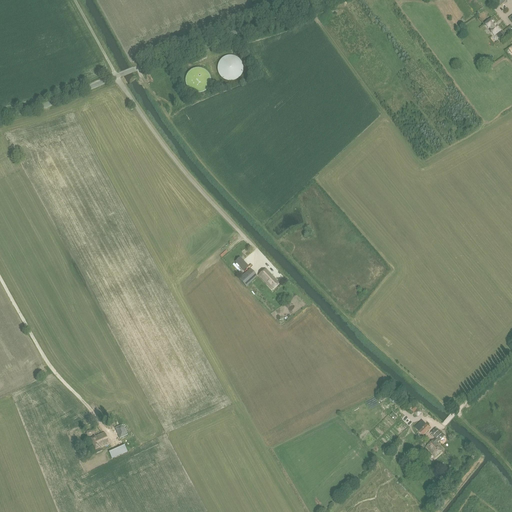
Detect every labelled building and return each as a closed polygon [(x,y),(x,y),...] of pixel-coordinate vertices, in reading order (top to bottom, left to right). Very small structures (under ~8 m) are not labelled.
[(501,31),(491,18),(484,24),(488,29),(490,28),(491,30),(490,31),(494,37),(501,31)] [(229,56),(227,56),(225,57),(223,59),(221,60),(220,61),(219,63),(218,64),(218,66),(218,68),(218,70),(218,72),(219,74),(220,76),(222,78),(223,79),(226,80),(227,81),(229,81),(232,81),(234,81),(237,80),(239,78),(240,77),(242,75),(243,73),(243,71),(243,68),(243,66),(243,65),(242,63),(241,61),(239,59),(237,58),(235,57),(232,56),(229,56)] [(202,68),(200,68),(198,68),(196,68),(194,69),(192,70),(190,71),(188,73),(187,74),(186,76),(186,78),(185,80),(185,82),(186,84),(186,86),(187,88),(189,90),(191,91),(193,93),(195,94),(197,94),(200,94),(202,93),(204,93),(206,92),(209,88),(210,87),(211,85),(211,83),(211,80),(211,78),(210,77),(210,75),(209,73),(207,72),(206,70),(203,69),(202,68)] [(242,264),(246,269),(257,259),(253,254),(242,264)] [(257,274),(256,272),(253,269),(237,283),(242,287),(257,274)] [(273,289),(278,284),(265,270),(260,275),(273,289)] [(378,399),(369,404),(372,410),(381,406),(378,399)] [(116,429),(116,428),(120,438),(128,435),(123,425),(121,426),(117,417),(112,419),(116,429)] [(416,428),(420,432),(419,432),(423,436),(430,429),(427,425),(423,421),(416,428)] [(103,451),(101,448),(110,444),(105,432),(90,439),(95,451),(96,451),(97,453),(103,451)] [(436,457),(443,449),(434,440),(427,448),(436,457)] [(114,458),(128,452),(125,444),(111,450),(114,458)]
